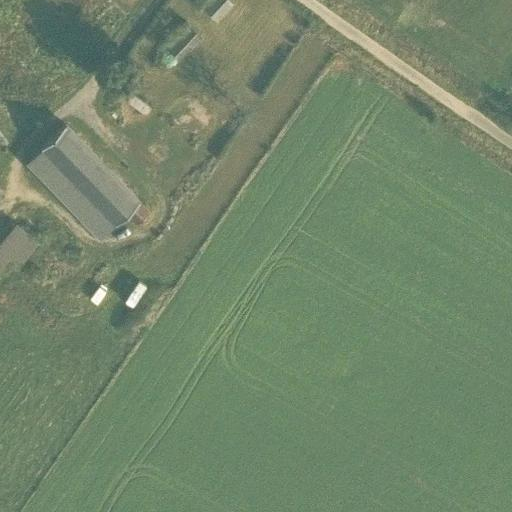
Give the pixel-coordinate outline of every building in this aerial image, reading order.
[(215,19),(232,2),(229,0),(205,0),(200,6),(215,19)] [(179,59),(201,36),(186,22),(165,45),(179,59)] [(192,140),(214,116),(185,89),(162,114),(192,140)] [(140,126),(153,106),(136,96),(124,116),(140,126)] [(149,211),(65,124),(42,146),(64,170),(53,180),(104,233),(126,212),(137,223),(149,211)] [(0,268),(12,255),(20,262),(39,241),(29,232),(35,225),(21,213),(0,236),(0,268)]
